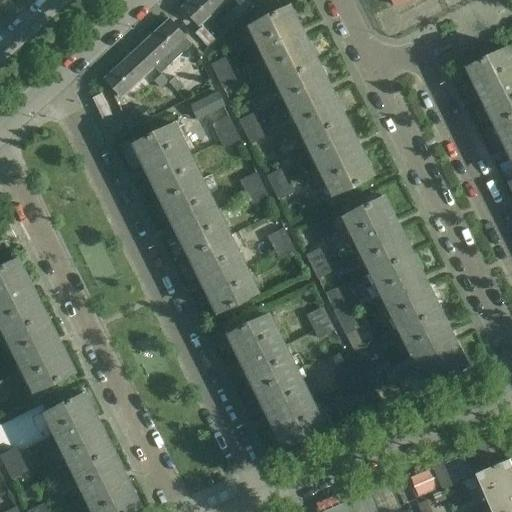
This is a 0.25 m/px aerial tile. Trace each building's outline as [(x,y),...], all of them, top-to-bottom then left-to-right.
[(226,0),(191,0),(183,8),(199,25),(226,0)] [(243,0),(239,4),(245,11),(252,5),(247,0),(243,0)] [(245,11),(239,4),(232,11),(239,17),(245,11)] [(280,81),(316,63),(288,6),(252,24),(280,81)] [(138,49),(154,67),(160,74),(192,45),(185,37),(169,20),(138,49)] [(215,39),(203,27),(195,34),(207,47),(215,39)] [(498,123),(511,115),(511,60),(506,48),(470,66),(498,123)] [(138,49),(105,79),(122,96),(154,67),(138,49)] [(239,81),(228,57),(211,65),(223,89),(239,81)] [(280,81),(307,137),(344,118),(316,63),(280,81)] [(168,82),(161,75),(154,81),(161,89),(168,82)] [(183,87),(175,77),(169,82),(177,92),(183,87)] [(217,92),(190,104),(197,120),(225,107),(217,92)] [(92,98),(103,119),(112,115),(101,94),(92,98)] [(143,107),(124,117),(129,127),(149,118),(143,107)] [(253,129),(261,124),(255,112),(247,117),(250,123),(253,129)] [(511,115),(498,123),(511,152),(511,115)] [(223,126),(231,122),(228,116),(220,120),(223,126)] [(241,127),(250,123),(247,117),(238,121),(241,127)] [(344,118),(307,137),(335,193),(372,175),(344,118)] [(212,124),(218,136),(226,132),(223,126),(220,120),(212,124)] [(231,122),(223,126),(226,132),(234,128),(231,122)] [(164,198),(201,180),(173,123),(136,141),(164,198)] [(250,123),(241,127),(244,133),(253,129),(250,123)] [(261,124),(253,129),(256,135),(259,141),(268,136),(261,124)] [(229,138),(237,134),(234,128),(226,132),(229,138)] [(247,139),(256,135),(253,129),(244,133),(247,139)] [(224,148),(232,144),(229,138),(226,132),(218,136),(224,148)] [(237,134),(229,138),(232,144),(240,140),(237,134)] [(256,135),(247,139),(251,145),(259,141),(256,135)] [(262,166),(278,159),(275,152),(259,160),(262,166)] [(243,161),(250,176),(256,173),(249,158),(243,161)] [(283,168),(275,172),(278,178),(281,184),(289,180),(283,168)] [(269,182),(278,178),(275,172),(266,177),(269,182)] [(251,183),(259,179),(256,173),(250,176),(248,177),(251,183)] [(164,198),(192,254),(228,235),(209,196),(219,190),(212,174),(201,180),(164,198)] [(240,181),(246,193),(254,189),(251,183),(248,177),(240,181)] [(278,178),(269,182),(272,188),(281,184),(278,178)] [(259,179),(251,183),(254,189),(262,185),(259,179)] [(287,196),(295,192),(289,180),(281,184),(284,190),(287,196)] [(275,194),(284,190),(281,184),(272,188),(275,194)] [(257,195),(265,191),(262,185),(254,189),(257,195)] [(251,205),(260,200),(257,195),(254,189),(246,193),(251,205)] [(284,190),(275,194),(278,201),(287,196),(284,190)] [(265,191),(257,195),(260,200),(268,196),(265,191)] [(373,271),(410,253),(382,197),(345,215),(373,271)] [(283,226),(277,213),(267,218),(273,230),(283,226)] [(279,238),(287,234),(284,228),(276,232),(279,238)] [(228,235),(192,254),(220,311),(257,293),(236,251),(246,246),(238,231),(228,235)] [(276,232),(267,236),(273,248),(282,244),(279,238),(276,232)] [(287,234),(279,238),(282,244),(290,240),(287,234)] [(285,250),(292,246),(290,240),(282,244),(285,250)] [(279,260),(288,256),(285,250),(282,244),(273,248),(279,260)] [(292,246),(285,250),(288,256),(295,252),(292,246)] [(322,247),(314,251),(317,257),(320,263),(328,259),(322,247)] [(308,261),(317,257),(314,251),(305,256),(308,261)] [(373,271),(401,327),(438,309),(410,253),(373,271)] [(317,257),(308,261),(311,267),(320,263),(317,257)] [(0,266),(0,317),(8,333),(44,315),(17,258),(0,266)] [(326,275),(334,271),(328,259),(320,263),(323,269),(326,275)] [(314,273),(323,269),(320,263),(311,267),(314,273)] [(323,269),(314,273),(318,280),(326,275),(323,269)] [(341,307),(333,290),(325,294),(334,311),(341,307)] [(341,307),(344,313),(347,319),(356,314),(350,303),(341,307)] [(317,317),(326,313),(323,307),(314,311),(317,317)] [(341,307),(334,311),(333,311),(336,317),(344,313),(341,307)] [(438,309),(401,327),(429,385),(466,366),(438,309)] [(314,311),(306,315),(312,327),(320,323),(317,317),(314,311)] [(326,313),(317,317),(320,323),(329,319),(326,313)] [(344,313),(336,317),(339,323),(347,319),(344,313)] [(231,332),(259,389),(296,371),(267,314),(231,332)] [(354,331),(355,330),(362,327),(356,314),(347,319),(350,325),(354,331)] [(44,315),(8,333),(36,389),(72,372),(44,315)] [(323,329),(332,325),(329,319),(320,323),(323,329)] [(342,329),(350,325),(347,319),(339,323),(342,329)] [(318,339),(326,335),(323,329),(320,323),(312,327),(318,339)] [(332,325),(323,329),(326,335),(335,331),(332,325)] [(350,325),(342,329),(345,335),(354,331),(350,325)] [(345,336),(346,336),(354,352),(364,347),(363,346),(367,344),(362,332),(357,334),(355,330),(354,331),(345,335),(345,336)] [(303,349),(312,344),(308,335),(298,339),(303,349)] [(377,359),(369,363),(372,369),(375,375),(383,371),(377,359)] [(345,373),(353,369),(350,363),(342,367),(345,373)] [(364,373),(372,369),(369,363),(361,367),(364,373)] [(342,367),(334,371),(340,383),(348,379),(345,373),(342,367)] [(353,369),(345,373),(348,379),(356,375),(353,369)] [(372,369),(364,373),(367,379),(375,375),(372,369)] [(296,371),(259,389),(286,446),(324,427),(296,371)] [(389,383),(383,371),(375,375),(378,381),(381,387),(389,383)] [(351,385),(359,381),(356,375),(348,379),(351,385)] [(370,385),(378,381),(375,375),(367,379),(370,385)] [(346,395),(354,391),(351,385),(348,379),(340,383),(346,395)] [(359,381),(351,385),(354,391),(362,387),(359,381)] [(378,381),(370,385),(373,391),(381,387),(378,381)] [(74,468),(110,450),(82,393),(46,411),(74,468)] [(433,467),(443,488),(476,474),(498,464),(498,462),(494,464),(485,445),(433,467)] [(8,451),(11,457),(14,463),(22,459),(16,447),(8,451)] [(110,450),(74,468),(95,511),(129,511),(139,507),(110,450)] [(8,451),(0,455),(0,457),(2,461),(11,457),(8,451)] [(2,461),(5,467),(14,463),(11,457),(2,461)] [(20,475),(28,471),(22,459),(14,463),(17,469),(20,475)] [(476,474),(491,509),(492,511),(511,511),(511,466),(509,461),(511,460),(510,459),(498,464),(476,474)] [(5,467),(8,473),(17,469),(14,463),(5,467)] [(12,480),(20,475),(17,469),(8,473),(12,480)] [(390,511),(399,508),(392,493),(389,486),(371,493),(379,511),(390,511)] [(441,491),(432,494),(436,503),(445,499),(441,491)] [(379,511),(371,493),(326,511),(379,511)] [(427,501),(418,506),(420,511),(425,511),(431,510),(427,501)] [(48,511),(44,503),(36,507),(38,511),(48,511)]
